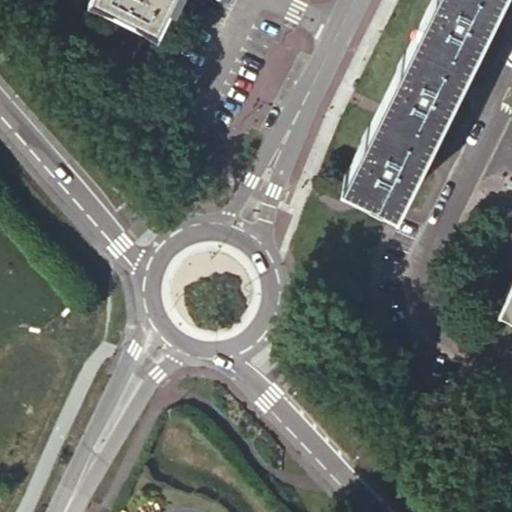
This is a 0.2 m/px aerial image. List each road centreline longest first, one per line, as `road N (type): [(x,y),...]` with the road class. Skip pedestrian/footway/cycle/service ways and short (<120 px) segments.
road 1 (residential): [(511,388),(445,351),(419,319),(428,232),(511,60)]
road 2 (tertiary): [(188,234),(0,30)]
road 3 (tertiary): [(453,511),(265,317)]
road 4 (residential): [(244,239),(281,137),(350,0)]
road 5 (tertiary): [(0,105),(152,277)]
road 6 (tertiary): [(220,349),(380,511)]
road 7 (unclassified): [(166,330),(148,346),(62,511)]
